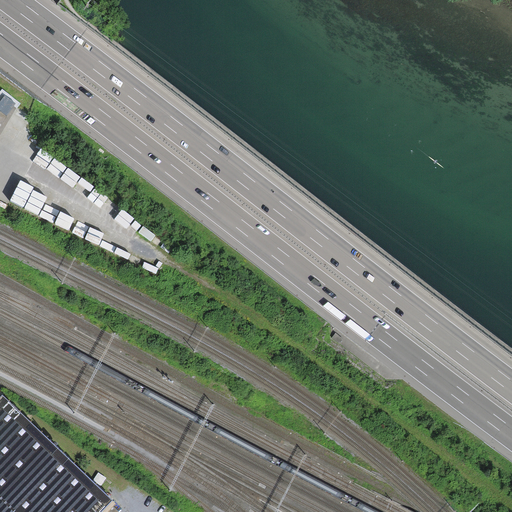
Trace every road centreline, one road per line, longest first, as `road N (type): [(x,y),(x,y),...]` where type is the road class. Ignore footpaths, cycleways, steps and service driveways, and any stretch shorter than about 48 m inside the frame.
road 1 (motorway): [(0,39),(511,433)]
road 2 (motorway): [(511,386),(11,0)]
road 3 (track): [(0,183),(240,307),(396,419),(507,511)]
road 4 (track): [(90,24),(511,351)]
